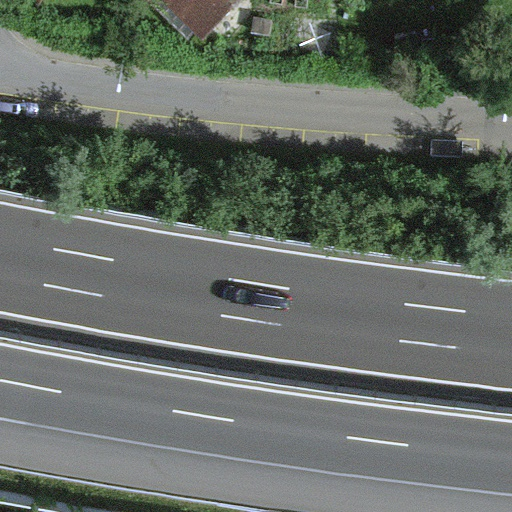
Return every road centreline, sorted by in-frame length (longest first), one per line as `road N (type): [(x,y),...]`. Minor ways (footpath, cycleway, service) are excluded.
road 1 (motorway): [(511,335),(0,259)]
road 2 (motorway): [(0,395),(113,418),(511,466)]
road 3 (residential): [(0,74),(511,140)]
